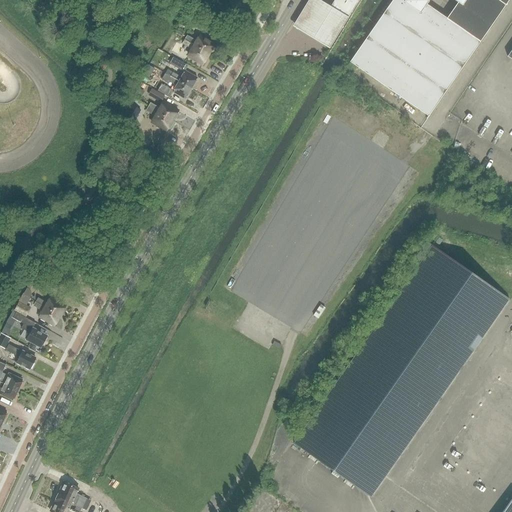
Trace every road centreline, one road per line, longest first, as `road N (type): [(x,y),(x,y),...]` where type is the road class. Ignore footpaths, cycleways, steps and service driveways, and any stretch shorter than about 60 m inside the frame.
road 1 (residential): [(271,44),(251,43),(215,103),(106,289),(0,504)]
road 2 (secondary): [(9,511),(146,245),(271,44)]
